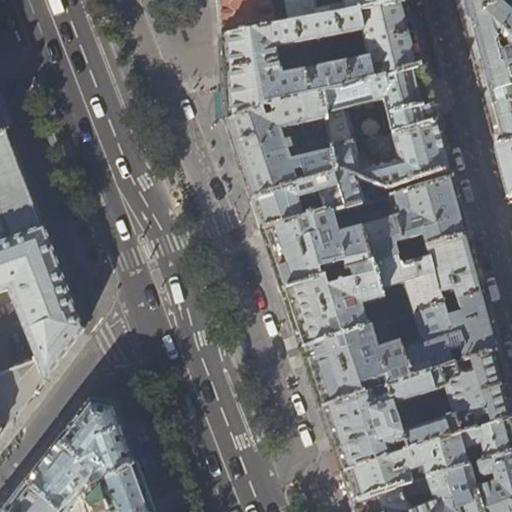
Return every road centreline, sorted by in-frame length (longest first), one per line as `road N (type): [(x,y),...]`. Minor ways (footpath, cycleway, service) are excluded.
road 1 (primary): [(248,511),(42,0)]
road 2 (residential): [(511,309),(437,0)]
